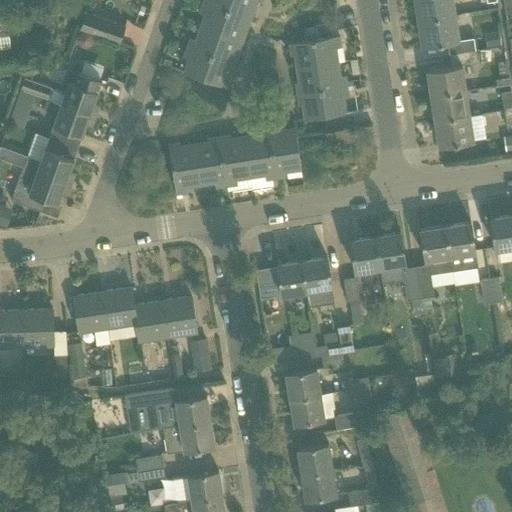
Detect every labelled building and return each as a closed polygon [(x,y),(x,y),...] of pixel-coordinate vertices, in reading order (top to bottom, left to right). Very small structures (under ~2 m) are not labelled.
[(256,0),(204,0),(204,2),(250,18),(256,0)] [(451,0),(415,0),(419,21),(454,15),(451,0)] [(511,0),(502,0),(505,14),(511,12),(511,0)] [(250,18),(204,2),(201,12),(205,14),(201,26),(242,41),(250,18)] [(80,28),(120,42),(125,26),(86,12),(80,28)] [(454,15),(419,21),(423,46),(447,42),(449,54),(476,50),(474,37),(458,40),(454,15)] [(242,41),(201,26),(199,31),(196,39),(192,37),(188,48),(234,64),(242,41)] [(316,34),(315,26),(305,27),(305,36),(316,34)] [(501,45),(499,32),(486,34),(487,47),(501,45)] [(298,68),(337,62),(335,48),(340,47),(338,36),(294,43),(298,68)] [(49,47),(34,49),(35,60),(50,59),(49,47)] [(234,64),(188,48),(185,57),(189,59),(185,72),(226,87),(234,64)] [(427,70),(431,95),(466,90),(462,64),(477,62),(476,50),(449,54),(451,66),(427,70)] [(298,68),(302,93),(346,86),(344,75),(339,76),(337,62),(298,68)] [(97,91),(101,79),(79,72),(75,83),(69,81),(65,92),(52,88),(53,87),(25,77),(20,89),(48,99),(96,115),(99,105),(94,103),(98,91),(97,91)] [(509,77),(508,77),(500,79),(496,79),(497,86),(510,84),(509,77)] [(346,86),(302,93),(306,119),(345,112),(343,98),(348,97),(346,86)] [(431,95),(435,121),(470,115),(466,90),(431,95)] [(501,92),(504,110),(511,108),(511,99),(511,91),(501,92)] [(92,126),(96,115),(48,99),(44,110),(57,114),(53,125),(49,137),(78,147),(82,136),(86,125),(92,126)] [(8,123),(24,128),(28,116),(13,110),(8,123)] [(474,141),(470,115),(435,121),(438,146),(474,141)] [(295,129),(270,132),(276,177),(281,176),(287,175),(286,170),(301,168),(295,129)] [(270,132),(244,136),(251,187),(252,189),(272,186),(272,188),(277,187),(277,183),(276,177),(270,132)] [(244,136),(219,140),(226,185),(227,191),(251,187),(244,136)] [(70,171),(74,159),(57,153),(61,142),(78,148),(78,147),(49,137),(45,149),(41,161),(27,156),(24,166),(72,183),(75,173),(70,171)] [(219,140),(194,144),(200,184),(215,181),(216,186),(221,186),(226,185),(219,140)] [(187,186),(200,184),(194,144),(169,148),(176,193),(182,192),(187,191),(187,186)] [(0,157),(7,160),(11,150),(1,146),(0,147),(0,157)] [(72,183),(24,166),(20,177),(16,187),(11,201),(43,212),(47,200),(58,204),(62,192),(68,194),(72,183)] [(495,249),(511,246),(511,214),(490,218),(495,249)] [(470,221),(445,225),(450,256),(475,252),(470,221)] [(445,225),(420,229),(425,260),(427,260),(428,264),(416,265),(420,289),(423,314),(433,312),(430,295),(433,295),(432,287),(430,274),(452,271),(450,256),(445,225)] [(400,232),(375,236),(380,268),(381,278),(401,274),(400,264),(405,264),(400,232)] [(355,272),(380,268),(375,236),(350,240),(355,272)] [(327,256),(302,260),(307,291),(332,287),(327,256)] [(282,295),(307,291),(302,260),(277,264),(282,295)] [(359,299),(363,298),(360,276),(344,278),(347,301),(350,300),(353,325),(363,323),(359,299)] [(489,278),(493,303),(503,301),(499,276),(489,278)] [(493,303),(489,278),(480,280),(484,305),(493,303)] [(131,287),(102,291),(108,328),(136,323),(139,342),(140,342),(134,304),(131,287)] [(415,315),(423,314),(420,289),(410,291),(414,315),(415,315)] [(79,332),(108,328),(102,291),(73,296),(79,332)] [(191,295),(163,300),(169,337),(182,334),(182,331),(195,329),(196,332),(197,332),(191,295)] [(169,337),(163,300),(134,304),(140,342),(169,337)] [(53,308),(24,309),(25,346),(54,345),(53,308)] [(24,309),(0,309),(0,346),(25,346),(24,309)] [(353,350),(349,325),(337,327),(340,342),(316,346),(317,356),(322,355),(342,352),(353,350)] [(292,360),(317,356),(316,346),(291,351),(292,360)] [(212,368),(208,348),(191,351),(195,371),(212,368)] [(324,367),(343,364),(342,352),(322,355),(324,367)] [(179,353),(178,353),(171,354),(170,354),(174,377),(183,375),(179,353)] [(54,370),(66,370),(66,354),(53,355),(54,370)] [(453,355),(455,373),(466,371),(464,354),(453,355)] [(436,375),(448,374),(445,356),(434,358),(436,375)] [(84,359),(70,361),(72,377),(86,375),(84,359)] [(286,373),(290,398),(320,393),(316,369),(286,373)] [(344,389),(369,386),(368,376),(342,380),(344,389)] [(369,386),(344,389),(345,398),(370,395),(369,386)] [(324,418),(320,393),(290,398),(294,423),(324,418)] [(176,402),(178,410),(180,425),(211,420),(207,395),(176,400),(176,402)] [(447,511),(413,404),(378,416),(409,511),(447,511)] [(362,424),(360,411),(334,415),(336,428),(362,424)] [(215,445),(211,420),(180,425),(163,428),(167,453),(215,445)] [(17,437),(23,435),(25,429),(22,424),(17,423),(12,426),(12,432),(17,437)] [(356,440),(362,464),(372,461),(366,438),(356,440)] [(87,443),(74,445),(75,454),(89,452),(87,443)] [(328,444),(298,448),(302,473),(332,469),(328,444)] [(121,464),(122,472),(163,466),(161,454),(126,460),(127,463),(121,464)] [(378,485),(372,461),(362,464),(368,487),(378,485)] [(163,466),(122,472),(124,483),(139,480),(139,481),(165,477),(163,466)] [(336,495),(332,469),(302,473),(306,499),(336,495)] [(174,477),(178,502),(222,495),(218,470),(174,477)] [(122,490),(119,474),(104,476),(107,493),(122,490)] [(152,504),(168,501),(165,485),(149,488),(152,504)] [(365,504),(380,501),(378,486),(348,492),(350,506),(365,504)] [(0,503),(0,511),(31,511),(25,494),(0,503)] [(178,502),(176,503),(177,511),(224,511),(222,495),(178,502)] [(380,501),(365,504),(366,511),(384,511),(383,501),(380,501)]
